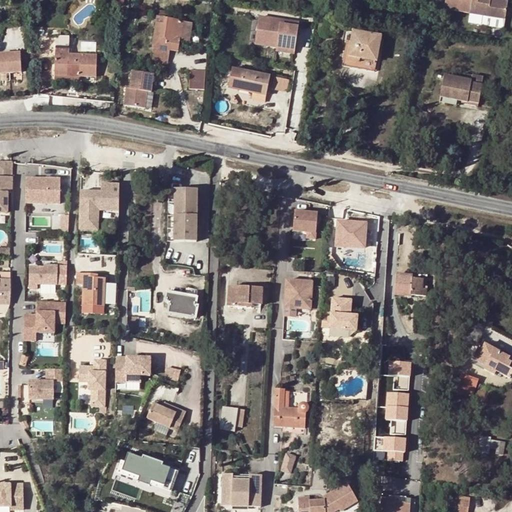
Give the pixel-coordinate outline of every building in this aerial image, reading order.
[(445,0),(444,10),(470,13),(475,14),(477,14),(478,14),(479,13),(481,12),(482,0),(445,0)] [(482,0),(481,12),(479,13),(478,14),(477,14),(505,19),(508,2),(495,0),(482,0)] [(166,13),(154,11),(154,17),(165,19),(166,13)] [(192,24),(165,19),(154,17),(152,25),(156,25),(153,48),(154,48),(152,65),(166,67),(168,56),(161,55),(162,50),(169,51),(177,52),(179,40),(190,42),(192,24)] [(312,23),(298,21),(297,27),(311,29),(312,23)] [(328,23),(318,22),(317,32),(326,33),(328,23)] [(353,33),(350,45),(349,57),(349,59),(349,61),(350,62),(352,63),(354,63),(355,63),(356,63),(358,62),(358,61),(359,60),(360,59),(376,62),(381,38),(353,33)] [(58,76),(69,76),(69,68),(79,68),(79,77),(96,78),(97,56),(79,56),(79,57),(69,57),(69,38),(56,38),(55,76),(58,76)] [(98,52),(98,42),(83,42),(83,51),(98,52)] [(349,57),(350,45),(345,44),(342,66),(375,72),(376,62),(360,59),(359,60),(358,61),(358,62),(356,63),(355,63),(354,63),(352,63),(350,62),(349,61),(349,59),(349,57)] [(24,52),(0,52),(0,73),(25,73),(24,52)] [(296,54),(294,64),(304,65),(306,56),(296,54)] [(304,65),(294,64),(292,78),(304,79),(306,65),(304,65)] [(242,68),(243,72),(259,75),(260,70),(243,66),(242,68)] [(69,76),(58,76),(58,80),(82,81),(82,77),(79,77),(79,68),(69,68),(69,76)] [(239,91),(243,72),(231,69),(227,89),(239,91)] [(133,70),(127,105),(149,109),(155,74),(133,70)] [(205,72),(191,72),(191,89),(204,90),(205,72)] [(259,75),(243,72),(239,91),(252,94),(265,96),(269,77),(259,75)] [(471,74),(471,81),(467,101),(478,103),(483,77),(471,74)] [(447,82),(444,81),(441,95),(458,98),(457,101),(467,103),(471,81),(448,76),(447,82)] [(289,91),(291,79),(275,77),(273,89),(289,91)] [(265,96),(252,94),(251,100),(264,103),(265,96)] [(0,176),(11,177),(11,162),(0,161),(0,176)] [(0,214),(6,214),(6,193),(11,193),(11,177),(0,176),(0,214)] [(28,177),(28,204),(64,203),(63,177),(28,177)] [(101,212),(122,211),(122,183),(104,183),(104,190),(81,191),(81,230),(101,230),(101,212)] [(194,243),(196,191),(174,191),(172,242),(194,243)] [(316,243),(320,211),(296,208),(294,231),(307,232),(306,242),(316,243)] [(338,221),(338,249),(370,249),(370,221),(338,221)] [(44,267),(30,267),(30,288),(38,288),(38,283),(58,283),(58,266),(44,265),(44,267)] [(84,305),(105,305),(106,275),(92,274),(91,273),(78,272),(77,284),(84,284),(84,305)] [(412,278),(412,275),(397,273),(395,292),(426,295),(427,292),(423,291),(424,279),(412,278)] [(428,276),(412,275),(412,278),(424,279),(423,291),(427,292),(428,276)] [(10,279),(0,278),(0,303),(10,303),(10,279)] [(313,310),(316,281),(287,278),(284,308),(313,310)] [(262,304),(263,288),(230,286),(229,305),(247,306),(247,304),(258,304),(262,304)] [(172,293),(197,297),(197,293),(173,289),(172,293)] [(170,302),(168,311),(196,316),(198,305),(196,305),(197,297),(172,293),(167,292),(165,301),(170,302)] [(354,315),(351,315),(352,300),(333,298),(330,328),(353,330),(354,315)] [(38,314),(26,314),(26,342),(39,341),(39,334),(58,334),(58,324),(68,324),(68,302),(38,302),(38,314)] [(139,318),(129,317),(129,332),(138,332),(139,318)] [(328,343),(320,342),(319,353),(327,354),(328,343)] [(511,358),(482,342),(473,359),(474,359),(486,366),(485,369),(495,375),(497,371),(510,378),(511,374),(511,358)] [(142,376),(154,376),(154,356),(118,356),(117,388),(142,388),(142,376)] [(486,366),(474,359),(473,363),(485,369),(486,366)] [(66,376),(66,361),(49,362),(49,376),(27,376),(27,397),(55,397),(56,376),(66,376)] [(78,382),(88,383),(88,390),(90,390),(90,407),(98,407),(105,407),(106,361),(94,361),(93,367),(93,372),(89,372),(89,367),(79,367),(78,382)] [(457,390),(474,396),(479,380),(462,374),(457,390)] [(286,389),(275,389),(274,425),(275,426),(275,427),(283,427),(283,433),(305,433),(306,413),(307,413),(308,412),(309,410),(310,407),(309,404),(306,403),(304,402),(302,402),(300,404),(299,405),(298,408),(285,407),(286,389)] [(388,393),(389,421),(412,421),(412,393),(388,393)] [(178,431),(186,412),(178,408),(176,412),(164,407),(154,403),(147,418),(157,422),(169,427),(178,431)] [(178,408),(165,403),(164,407),(176,412),(178,408)] [(245,410),(223,406),(220,428),(235,430),(236,425),(243,426),(245,410)] [(167,434),(169,427),(157,422),(154,429),(167,434)] [(389,451),(388,460),(407,462),(409,439),(377,436),(375,450),(389,451)] [(504,454),(505,442),(492,440),(491,448),(497,449),(497,453),(504,454)] [(132,452),(125,470),(144,477),(142,482),(152,486),(154,481),(173,488),(180,469),(132,452)] [(294,474),(298,455),(288,453),(283,471),(294,474)] [(261,508),(263,476),(251,475),(250,481),(234,480),(234,475),(224,474),(222,506),(261,508)] [(0,511),(25,511),(26,483),(0,482),(0,511)] [(346,511),(360,505),(349,484),(323,496),(325,501),(312,502),(311,499),(298,500),(298,511),(346,511)] [(412,511),(413,503),(403,502),(403,497),(381,495),(379,511),(412,511)] [(468,511),(471,498),(458,497),(456,511),(468,511)]
